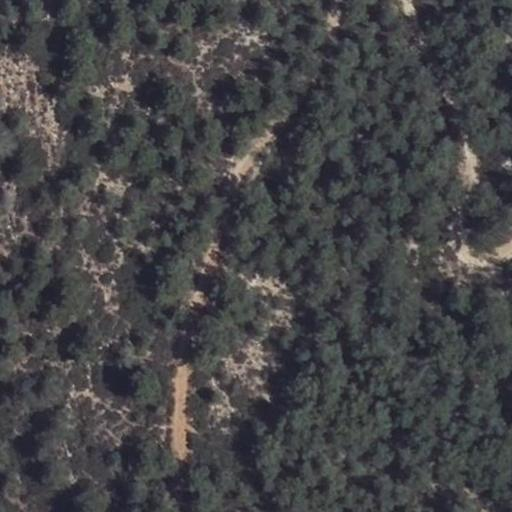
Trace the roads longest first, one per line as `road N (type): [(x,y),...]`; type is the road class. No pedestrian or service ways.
road 1 (track): [(177,511),(202,332),(250,169),(320,58),(344,0)]
road 2 (track): [(407,0),(466,136),(459,200),(487,242),(511,231)]
